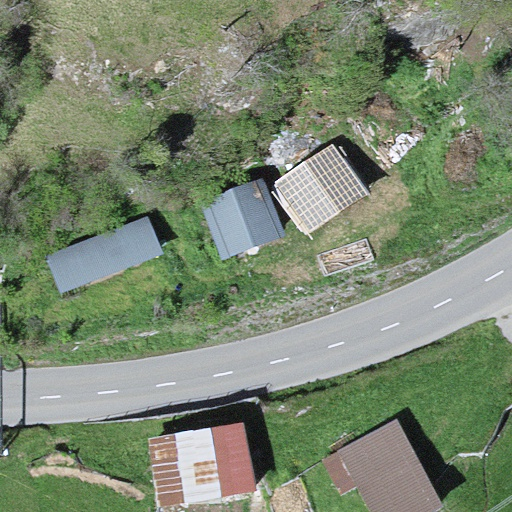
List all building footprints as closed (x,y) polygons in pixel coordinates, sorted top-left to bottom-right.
[(317,223),(361,196),(338,160),(294,187),(317,223)] [(262,189),(198,207),(216,269),(280,250),(262,189)] [(54,257),(68,293),(169,253),(154,216),(54,257)] [(424,511),(387,431),(326,460),(350,511),(424,511)] [(233,436),(163,444),(170,511),(210,511),(241,509),(233,436)]
